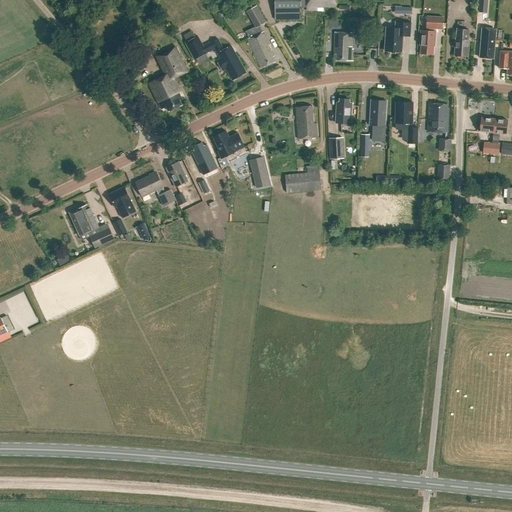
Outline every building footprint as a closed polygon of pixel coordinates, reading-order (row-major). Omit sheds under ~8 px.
[(272,0),(273,20),(299,20),(299,0),(272,0)] [(306,0),(306,9),(316,9),(316,7),(334,7),(334,0),(306,0)] [(480,1),(479,12),(487,13),(488,1),(480,1)] [(265,23),(256,6),(247,12),(256,28),(265,23)] [(426,29),(443,30),(444,16),(443,16),(443,10),(431,10),(430,16),(427,16),(426,29)] [(403,36),(410,37),(410,23),(396,22),(395,28),(386,28),(385,51),(402,52),(403,36)] [(455,56),(469,57),(470,39),(469,39),(469,29),(457,28),(457,38),(456,38),(455,56)] [(481,42),(480,58),(493,59),(494,43),(495,30),(482,29),(481,42)] [(247,39),(260,69),(275,62),(272,56),(275,55),(272,50),(271,50),(268,45),(270,44),(264,31),(247,39)] [(420,45),(420,54),(433,55),(433,46),(434,47),(435,32),(421,31),(420,45)] [(336,61),(351,61),(352,50),(351,50),(352,34),(334,33),(333,44),(337,44),(336,51),(334,51),(334,55),(336,55),(336,61)] [(226,69),(232,81),(246,73),(231,46),(223,50),(217,39),(203,47),(197,37),(185,44),(194,60),(214,49),(220,59),(217,61),(220,68),(222,67),(224,70),(226,69)] [(162,110),(167,107),(169,112),(183,106),(180,101),(182,100),(179,93),(181,92),(174,79),(188,72),(176,47),(159,55),(163,63),(164,62),(169,74),(149,84),(162,110)] [(511,52),(501,51),(499,69),(507,70),(506,75),(511,75),(511,52)] [(337,102),(336,124),(351,125),(352,103),(349,102),(350,100),(340,99),(340,102),(337,102)] [(371,100),(369,125),(374,126),(374,125),(376,125),(375,129),(373,129),(373,140),(384,141),(386,101),(371,100)] [(395,123),(396,123),(396,129),(407,129),(407,143),(417,143),(417,127),(411,127),(411,123),(412,123),(413,102),(395,102),(395,123)] [(445,105),(429,104),(428,132),(447,133),(448,109),(445,109),(445,105)] [(296,108),(299,140),(318,138),(317,124),(314,125),(312,106),(296,108)] [(479,132),(493,133),(494,119),(481,118),(479,132)] [(493,133),(506,135),(507,121),(494,119),(493,133)] [(236,151),(244,147),(238,133),(229,138),(226,131),(213,137),(220,150),(217,151),(221,159),(236,152),(236,151)] [(343,134),(330,134),(331,155),(344,155),(343,134)] [(359,157),(368,157),(369,134),(360,134),(359,157)] [(442,139),(442,150),(450,151),(451,139),(442,139)] [(482,153),(491,154),(498,155),(499,143),(483,142),(482,153)] [(501,154),(511,155),(511,144),(502,143),(501,154)] [(206,146),(204,147),(202,144),(193,148),(195,151),(192,152),(203,176),(217,169),(206,146)] [(256,188),(269,185),(263,157),(250,160),(256,188)] [(179,162),(166,168),(176,188),(189,182),(179,162)] [(437,179),(449,179),(450,165),(438,164),(437,179)] [(285,175),(286,193),(321,190),(319,171),(285,175)] [(143,197),(156,190),(164,206),(176,201),(171,190),(165,193),(156,173),(149,176),(150,177),(136,183),(143,197)] [(211,194),(205,181),(199,183),(205,196),(211,194)] [(122,218),(136,211),(124,187),(109,195),(115,208),(117,207),(122,218)] [(182,193),(175,196),(179,205),(186,201),(182,193)] [(81,236),(90,232),(92,236),(90,237),(95,248),(114,239),(109,228),(100,232),(98,228),(100,227),(91,209),(89,209),(87,205),(70,213),(70,214),(71,214),(81,236)] [(120,219),(113,223),(119,235),(127,232),(120,219)] [(0,318),(0,337),(8,334),(1,318),(0,318)]
